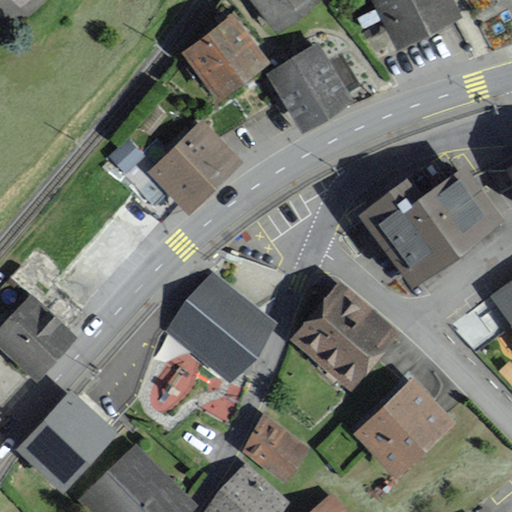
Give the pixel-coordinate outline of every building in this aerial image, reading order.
[(322,0),(321,0),(252,0),(279,34),(322,0)] [(462,16),(453,0),(372,0),(400,50),(462,16)] [(269,65),(233,15),(184,50),(220,100),(269,65)] [(354,99),(319,42),(270,72),(305,129),(354,99)] [(237,159),(203,125),(155,171),(189,206),(237,159)] [(127,168),(147,151),(131,133),(112,150),(127,168)] [(504,225),(463,166),(423,194),(412,177),(360,213),(413,289),(504,225)] [(274,320),(214,271),(168,327),(229,376),(274,320)] [(401,336),(339,282),(292,336),(354,390),(401,336)] [(511,285),(497,297),(511,318),(511,285)] [(68,333),(29,299),(0,332),(0,339),(35,370),(68,333)] [(0,399),(1,401),(22,378),(0,358),(0,399)] [(458,423),(413,376),(355,431),(400,478),(458,423)] [(314,448),(267,416),(244,449),(292,481),(314,448)] [(102,511),(182,511),(190,504),(136,452),(89,499),(102,511)] [(209,511),(279,511),(287,504),(246,469),(209,511)] [(350,511),(332,493),(313,511),(350,511)]
